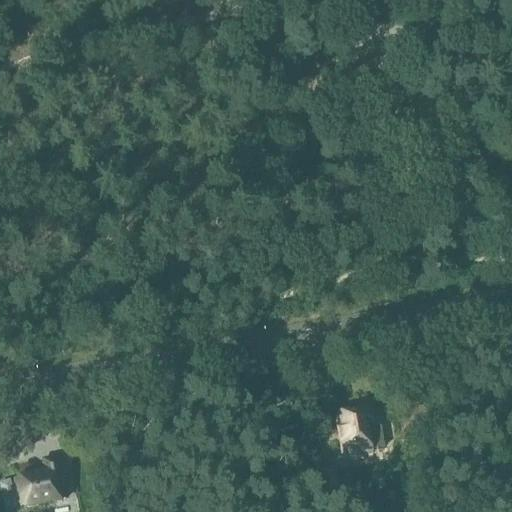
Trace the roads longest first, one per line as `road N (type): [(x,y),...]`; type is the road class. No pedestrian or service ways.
road 1 (unclassified): [(0,391),(511,302)]
road 2 (track): [(262,0),(0,71)]
